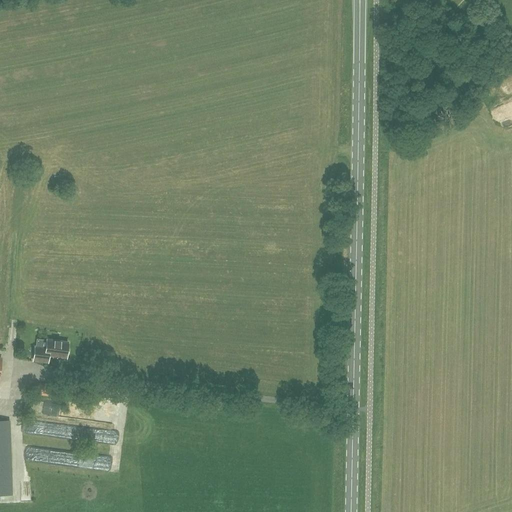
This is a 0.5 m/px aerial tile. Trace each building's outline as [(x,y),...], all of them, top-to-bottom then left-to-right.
[(70,190),(72,180),(54,177),(53,187),(70,190)] [(48,356),(66,358),(66,356),(68,354),(68,351),(67,349),(68,343),(47,340),(46,349),(35,347),(34,361),(47,362),(48,356)] [(56,397),(58,387),(35,384),(34,394),(56,397)] [(32,414),(47,414),(47,402),(33,401),(32,414)] [(0,494),(10,494),(8,421),(0,420),(0,494)]
